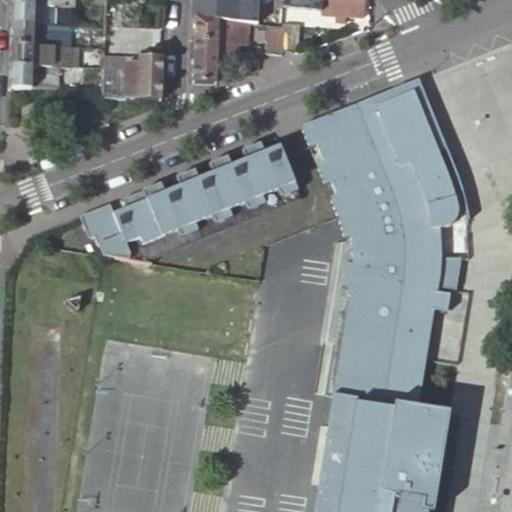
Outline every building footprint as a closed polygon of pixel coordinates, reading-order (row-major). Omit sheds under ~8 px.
[(11,0),(11,6),(33,7),(49,8),(48,0),(11,0)] [(53,8),(72,10),(72,0),(48,0),(49,8),(53,8)] [(321,0),(320,15),(333,17),(347,18),(360,20),(362,0),(321,0)] [(11,6),(11,27),(32,27),(33,7),(11,6)] [(33,7),(32,27),(52,28),(53,8),(49,8),(33,7)] [(346,25),(347,18),(333,17),(332,24),(346,25)] [(194,20),(192,42),(229,44),(246,45),(248,25),(194,20)] [(299,25),(283,24),(282,28),(281,52),(297,53),(299,25)] [(11,27),(10,47),(31,48),(32,27),(11,27)] [(32,27),(31,48),(69,51),(70,29),(52,28),(32,27)] [(281,52),(282,28),(266,27),(265,53),(280,53),(281,52)] [(229,44),(192,42),(190,83),(215,84),(216,60),(228,61),(229,44)] [(10,47),(9,68),(30,69),(31,48),(10,47)] [(31,48),(30,69),(58,70),(69,71),(69,51),(31,48)] [(138,65),(126,65),(124,101),(136,102),(136,100),(160,101),(162,60),(139,59),(138,65)] [(126,65),(102,64),(101,72),(101,82),(108,83),(108,87),(114,88),(113,101),(124,101),(126,65)] [(30,69),(9,68),(8,90),(29,90),(30,69)] [(30,69),(29,90),(57,89),(58,70),(30,69)] [(101,82),(100,88),(100,100),(113,101),(114,88),(108,87),(108,83),(101,82)] [(447,315),(434,313),(438,290),(456,293),(461,260),(440,260),(439,230),(447,229),(452,226),(456,221),(457,217),(457,212),(445,173),(438,154),(444,150),(449,160),(450,159),(446,150),(418,82),(301,129),(309,150),(316,147),(323,166),(316,168),(324,187),(331,185),(336,198),(329,200),(336,220),(342,241),(349,240),(350,252),(350,259),(350,267),(343,266),(343,272),(341,281),(339,290),(346,291),(345,299),(347,299),(396,308),(378,407),(353,402),(330,398),(310,511),(433,511),(449,416),(417,411),(431,328),(444,330),(447,315)] [(260,145),(242,153),(245,162),(255,184),(273,176),(281,199),(297,192),(288,170),(279,149),(264,155),(260,145)] [(227,159),(209,166),(212,176),(221,197),(240,190),(248,212),(264,205),(255,184),(245,162),(231,168),(227,159)] [(194,172),(175,179),(179,189),(188,210),(205,203),(213,225),(230,219),(221,197),(212,176),(198,182),(194,172)] [(160,186),(123,201),(127,210),(135,232),(171,218),(176,231),(179,239),(196,232),(188,210),(179,189),(164,195),(160,186)] [(110,206),(79,218),(88,241),(94,239),(101,256),(127,261),(128,254),(124,244),(138,239),(135,232),(127,210),(113,216),(110,206)] [(396,308),(347,299),(330,398),(353,402),(378,407),(396,308)]
